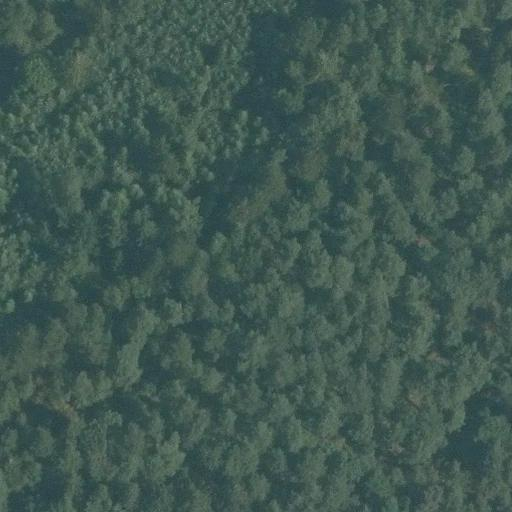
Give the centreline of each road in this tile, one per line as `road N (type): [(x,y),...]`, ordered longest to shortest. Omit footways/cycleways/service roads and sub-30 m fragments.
road 1 (track): [(289,511),(511,468)]
road 2 (track): [(0,95),(119,0)]
